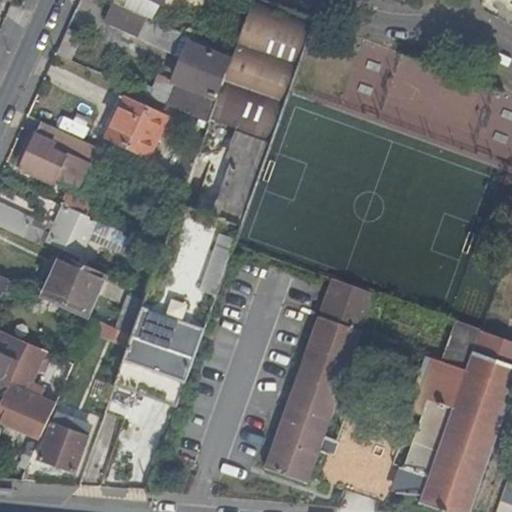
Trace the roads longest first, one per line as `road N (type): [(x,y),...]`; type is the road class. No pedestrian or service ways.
road 1 (residential): [(511,50),(464,29),(387,21),(318,0)]
road 2 (residential): [(52,0),(0,117)]
